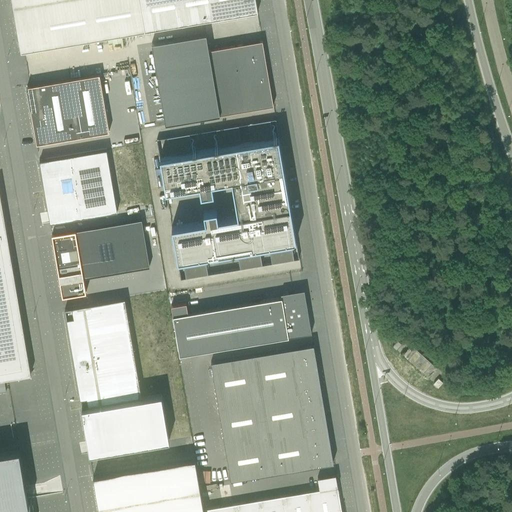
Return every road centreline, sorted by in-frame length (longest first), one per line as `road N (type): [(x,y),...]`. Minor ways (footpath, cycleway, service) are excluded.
road 1 (unclassified): [(362,511),(277,0)]
road 2 (unclassified): [(76,511),(0,63)]
road 3 (secondary): [(311,0),(367,344)]
road 4 (unknown): [(332,334),(205,360),(220,474)]
road 5 (secondary): [(367,344),(399,389),(432,407),(463,413),(511,400)]
road 6 (secondary): [(367,344),(396,511)]
road 7 (secondary): [(511,159),(467,0)]
road 8 (secondary): [(511,449),(467,456),(440,473),(416,511)]
